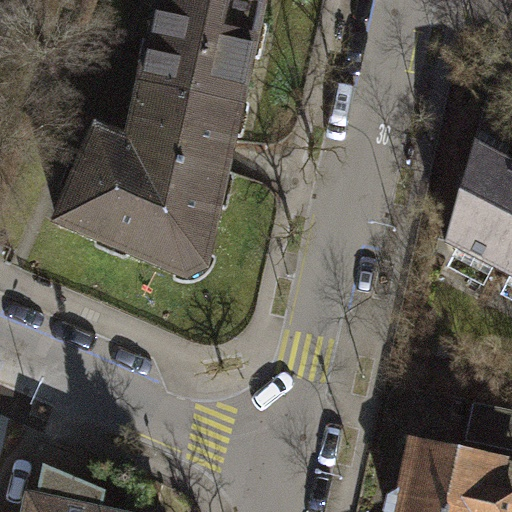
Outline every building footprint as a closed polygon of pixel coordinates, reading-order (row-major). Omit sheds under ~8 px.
[(241,85),(260,0),(157,0),(145,64),(241,85)] [(211,260),(241,85),(145,64),(139,93),(138,113),(121,119),(117,136),(94,128),(58,223),(176,273),(196,275),(211,260)] [(511,156),(494,147),(474,137),(446,245),(511,278),(511,156)] [(501,455),(409,436),(392,511),(511,511),(511,509),(511,498),(497,493),(501,455)] [(25,492),(21,511),(134,511),(97,505),(99,492),(100,487),(37,463),(31,493),(25,492)]
